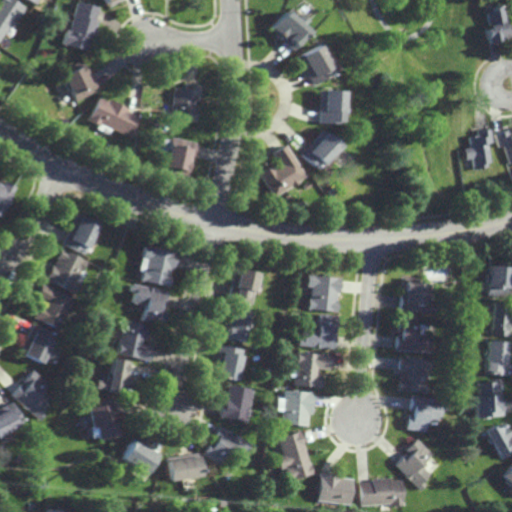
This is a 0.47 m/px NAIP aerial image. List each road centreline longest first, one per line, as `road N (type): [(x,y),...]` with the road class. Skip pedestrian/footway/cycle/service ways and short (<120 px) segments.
road 1 (residential): [(511,220),(420,237),(274,236),(130,199),(0,131)]
road 2 (residential): [(231,0),(232,133),(171,409)]
road 3 (residential): [(374,240),(354,418)]
road 4 (residential): [(59,167),(0,285)]
